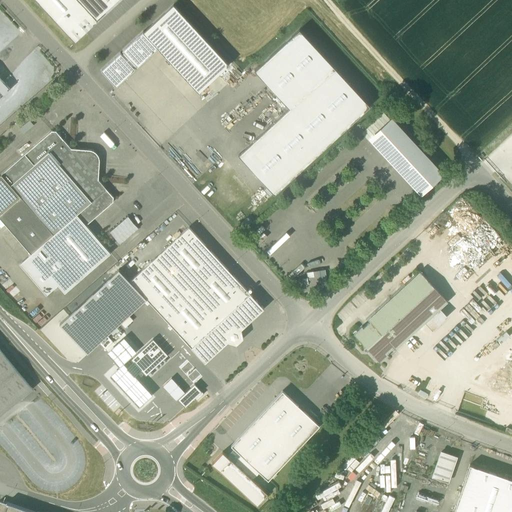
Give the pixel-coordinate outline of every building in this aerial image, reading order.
[(117,0),(35,0),(75,42),(97,21),(96,20),(117,0)] [(144,32),(143,33),(157,48),(198,93),(229,65),(173,5),(144,32)] [(370,106),(299,29),(255,70),(289,108),(238,155),(274,194),(370,106)] [(143,31),(122,50),(124,52),(136,65),(137,67),(157,48),(143,33),(144,32),(143,31)] [(122,54),(120,52),(101,70),(116,87),(135,69),(134,67),(122,54)] [(136,65),(124,52),(122,54),(134,67),(136,65)] [(0,78),(0,98),(10,89),(0,78)] [(441,174),(391,120),(372,138),(421,192),(441,174)] [(216,155),(188,125),(169,143),(197,173),(216,155)] [(89,150),(71,149),(56,131),(51,131),(24,154),(33,165),(10,185),(53,235),(77,215),(104,191),(106,193),(110,194),(98,180),(99,162),(96,162),(96,159),(96,157),(99,156),(98,155),(96,153),(94,151),(93,154),(91,153),(89,153),(89,150)] [(86,225),(77,215),(53,235),(10,185),(33,165),(24,154),(1,174),(0,175),(0,218),(31,254),(20,264),(46,295),(58,285),(65,293),(110,253),(86,225)] [(104,191),(77,215),(86,225),(113,202),(113,197),(110,194),(106,193),(104,191)] [(129,216),(110,232),(120,244),(139,228),(129,216)] [(250,294),(189,227),(130,281),(146,299),(191,348),(250,294)] [(314,277),(302,279),(304,291),(309,290),(309,293),(312,293),(311,290),(322,288),(319,270),(313,271),(314,277)] [(88,353),(146,299),(130,281),(120,271),(62,324),(88,353)] [(420,271),(367,319),(369,322),(393,347),(395,350),(425,322),(440,308),(448,301),(420,271)] [(250,294),(191,348),(205,363),(228,342),(236,345),(243,338),(241,329),(264,309),(250,294)] [(440,308),(425,322),(432,330),(448,316),(440,308)] [(369,322),(363,327),(362,326),(353,333),(365,346),(364,346),(364,347),(365,347),(368,350),(368,351),(369,350),(380,362),(388,355),(387,353),(388,352),(389,354),(394,350),(392,348),(393,347),(369,322)] [(0,415),(32,389),(0,349),(0,415)] [(282,391),(231,446),(233,448),(259,472),(268,480),(319,425),(282,391)] [(259,472),(233,448),(227,456),(252,479),(259,472)] [(457,456),(441,451),(432,477),(448,483),(457,456)] [(227,456),(222,452),(212,463),(257,505),(267,494),(252,479),(227,456)] [(511,511),(511,479),(470,464),(453,511),(511,511)] [(33,511),(7,503),(6,503),(6,504),(0,501),(0,511),(33,511)]
